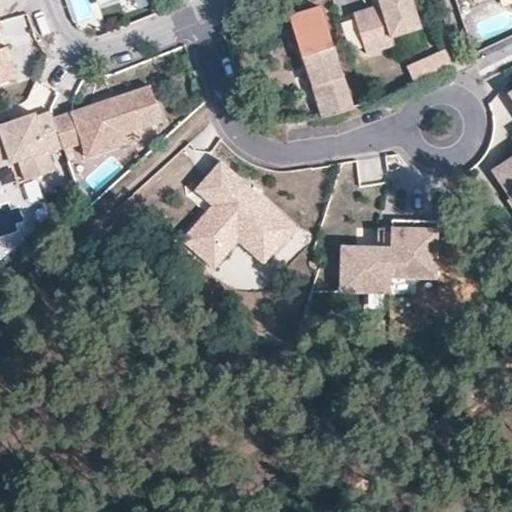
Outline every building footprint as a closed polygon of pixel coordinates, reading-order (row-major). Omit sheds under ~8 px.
[(381,0),(383,6),(387,16),(375,20),(371,10),(358,14),(370,54),(397,45),(395,38),(423,28),(413,0),(381,0)] [(387,16),(383,6),(371,10),(375,20),(387,16)] [(324,118),(353,110),(352,107),(321,10),(292,18),(324,118)] [(0,33),(2,33),(0,27),(0,84),(17,79),(7,50),(0,52),(0,33)] [(431,73),(451,64),(448,52),(426,62),(431,73)] [(55,120),(65,149),(82,144),(83,147),(93,144),(102,153),(127,145),(125,135),(162,123),(150,87),(112,100),(108,106),(102,109),(95,106),(55,120)] [(112,100),(95,106),(102,109),(108,106),(112,100)] [(48,155),(65,149),(55,120),(52,111),(37,118),(48,155)] [(48,155),(37,118),(36,114),(20,119),(22,124),(13,127),(11,123),(0,126),(0,167),(19,161),(25,180),(53,171),(48,155)] [(93,144),(83,147),(87,158),(102,153),(93,144)] [(511,160),(503,167),(505,171),(498,175),(511,197),(511,160)] [(298,229),(223,163),(197,192),(208,202),(214,195),(221,201),(215,207),(184,242),(210,265),(240,229),(273,258),(298,229)] [(214,195),(208,202),(215,207),(221,201),(214,195)] [(342,247),(341,293),(365,293),(390,294),(417,295),(417,279),(438,280),(440,223),(394,221),(394,230),(393,248),(379,248),(342,247)] [(266,266),(273,258),(240,229),(210,265),(217,271),(241,244),(266,266)] [(380,230),(379,248),(393,248),(394,230),(380,230)] [(390,294),(365,293),(364,309),(389,310),(390,294)]
